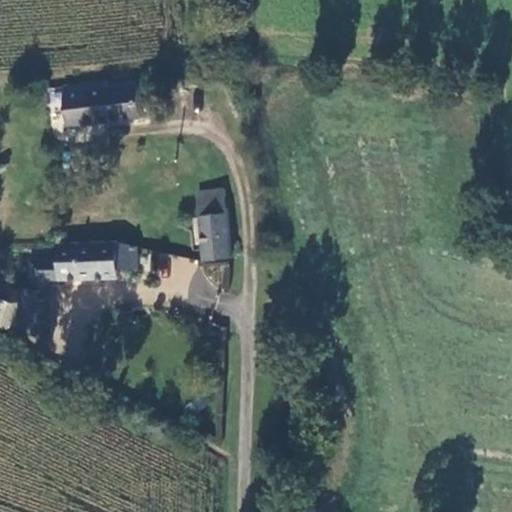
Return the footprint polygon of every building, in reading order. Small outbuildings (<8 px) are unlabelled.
[(104,91),(104,83),(65,88),(67,126),(142,122),(140,91),(104,91)] [(98,171),(96,149),(65,150),(67,171),(98,171)] [(201,206),(202,221),(225,220),(224,205),(201,206)] [(225,220),(232,219),(231,205),(224,205),(225,220)] [(205,266),(234,264),(232,219),(225,220),(202,221),(205,266)] [(56,282),(71,286),(119,285),(119,275),(116,251),(55,249),(56,262),(56,282)] [(139,273),(139,254),(116,251),(119,275),(139,273)] [(48,291),(47,282),(47,261),(23,261),(26,289),(48,291)] [(47,282),(56,282),(56,262),(47,261),(47,282)] [(48,336),(48,291),(26,289),(11,289),(11,332),(21,336),(48,336)] [(48,348),(48,336),(21,336),(48,348)]
